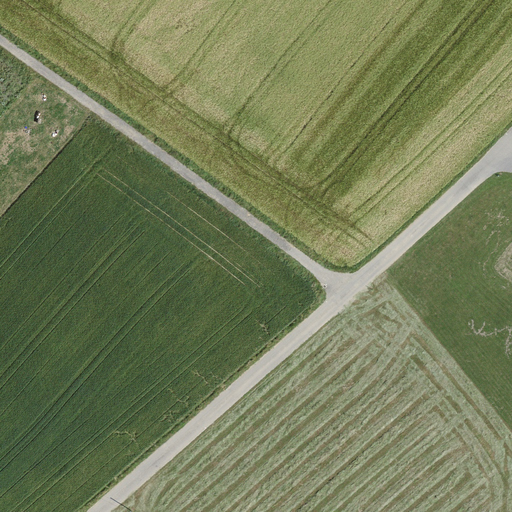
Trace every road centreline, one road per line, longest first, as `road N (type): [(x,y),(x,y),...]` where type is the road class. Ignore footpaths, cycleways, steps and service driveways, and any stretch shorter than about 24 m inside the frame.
road 1 (unclassified): [(503,150),(98,511)]
road 2 (track): [(347,297),(0,39)]
